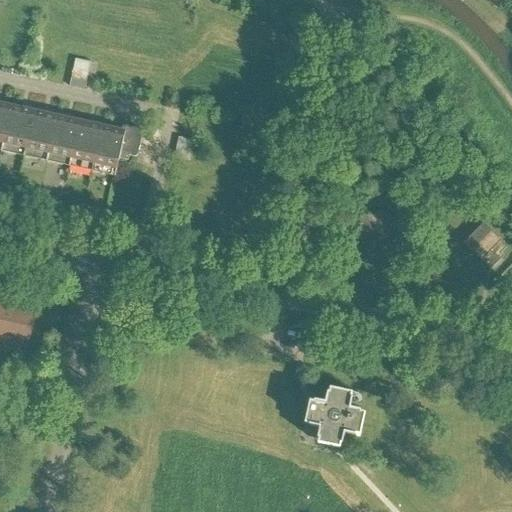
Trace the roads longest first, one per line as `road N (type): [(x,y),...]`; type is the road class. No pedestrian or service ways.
road 1 (residential): [(137,265),(511,349)]
road 2 (residential): [(137,265),(161,167),(165,133),(155,114),(0,79)]
road 3 (residential): [(99,261),(47,511)]
